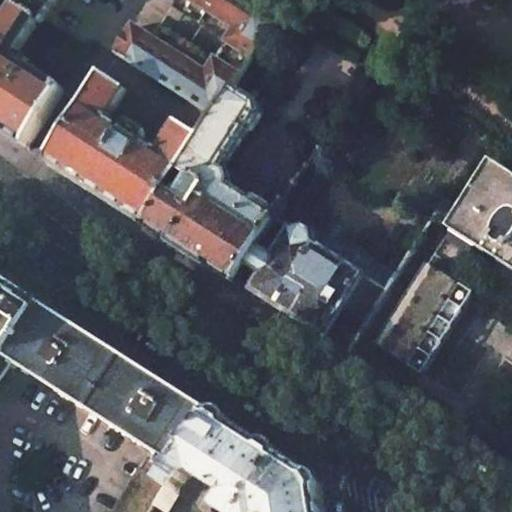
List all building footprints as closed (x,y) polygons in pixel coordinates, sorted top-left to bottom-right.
[(8,2),(4,0),(0,0),(0,130),(28,148),(31,146),(65,92),(62,91),(64,88),(61,86),(59,89),(25,66),(28,61),(18,54),(38,23),(18,9),(8,2)] [(4,0),(8,2),(9,0),(23,0),(18,9),(38,23),(42,25),(43,24),(58,0),(120,0),(123,2),(124,0),(4,0)] [(281,18),(253,0),(192,0),(237,28),(207,75),(133,28),(116,55),(192,105),(216,120),(238,88),(281,18)] [(129,92),(103,75),(85,104),(48,161),(147,225),(216,120),(192,105),(160,155),(147,146),(148,145),(144,143),(147,139),(143,136),(140,139),(139,138),(140,135),(136,132),(134,135),(128,132),(127,134),(109,122),(129,92)] [(263,104),(238,88),(216,120),(147,225),(229,277),(236,281),(246,265),(260,243),(277,216),(271,212),(264,208),(267,204),(266,197),(226,173),(252,133),(254,134),(264,118),(263,104)] [(511,181),(491,168),(415,287),(378,348),(422,376),(429,364),(473,293),(454,281),(476,248),(507,268),(511,271),(511,181)] [(399,275),(301,213),(291,229),(290,229),(275,252),(260,243),(246,265),(236,281),(251,291),(349,354),(399,275)] [(0,347),(18,359),(47,309),(0,278),(0,347)] [(151,511),(156,506),(167,489),(212,414),(47,309),(18,359),(16,362),(153,452),(115,511),(151,511)] [(201,480),(229,498),(221,511),(223,511),(248,511),(284,459),(212,413),(212,414),(167,489),(178,496),(178,495),(180,496),(188,501),(201,480)] [(325,511),(321,483),(284,459),(248,511),(325,511)] [(167,489),(156,506),(164,511),(169,511),(180,496),(178,495),(178,496),(167,489)]
